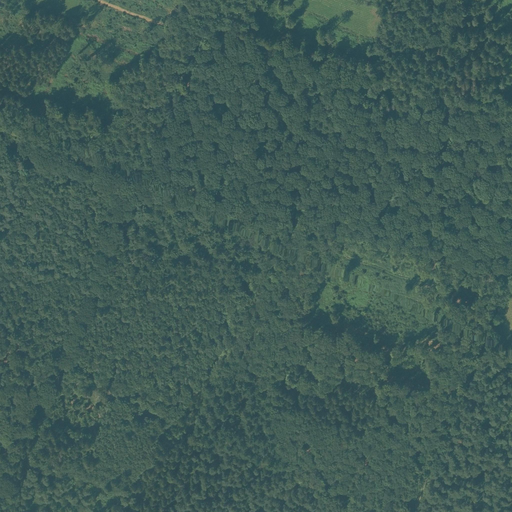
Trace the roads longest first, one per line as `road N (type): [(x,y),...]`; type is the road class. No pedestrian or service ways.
road 1 (track): [(1,511),(203,0)]
road 2 (track): [(0,127),(501,275)]
road 3 (track): [(511,249),(406,511)]
